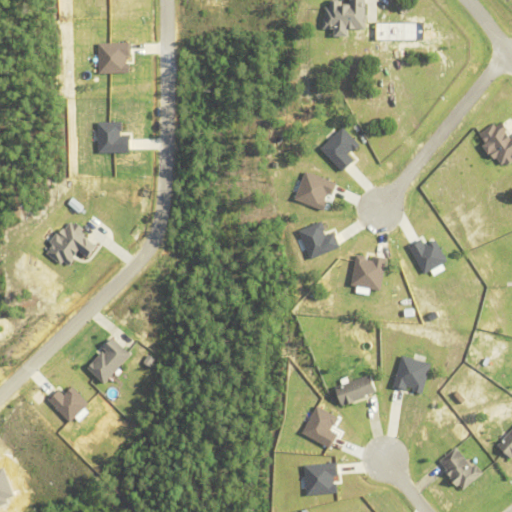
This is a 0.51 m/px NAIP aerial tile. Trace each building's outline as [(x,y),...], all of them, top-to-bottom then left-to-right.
[(367,0),(351,0),(352,2),(334,2),(334,7),(327,7),(327,28),(336,28),(336,36),(352,36),(352,29),(367,29),(367,0)] [(134,72),(133,42),(101,43),(102,73),(134,72)] [(511,134),(505,120),(481,134),(499,166),(511,158),(511,134)] [(101,153),(133,152),(133,136),(126,137),(125,121),(100,122),(101,153)] [(356,160),(351,155),(362,144),(345,126),(323,147),(345,171),(356,160)] [(338,183),(308,171),(297,199),(327,211),(338,183)] [(49,251),(69,268),(84,252),(92,259),(103,247),(73,219),(53,242),(55,244),(49,251)] [(336,233),(329,236),(323,222),(301,231),(313,259),(342,247),(336,233)] [(413,246),(424,273),(449,263),(440,240),(427,246),(425,241),(413,246)] [(390,260),(374,256),(374,258),(360,254),(352,284),(382,291),(390,260)] [(135,354),(117,337),(89,367),(107,383),(135,354)] [(395,386),(409,390),(410,388),(425,392),(433,362),(404,354),(395,386)] [(337,386),(344,405),(380,392),(373,373),(337,386)] [(92,403),(76,385),(66,394),(62,390),(52,399),(72,421),(92,403)] [(340,434),(333,430),(341,416),(319,404),(304,432),(332,447),(340,434)] [(511,454),(511,430),(500,445),(511,454)] [(466,489),(483,474),(458,446),(441,461),(466,489)] [(341,491),(339,476),(341,476),(339,461),(306,465),(310,495),(341,491)]
